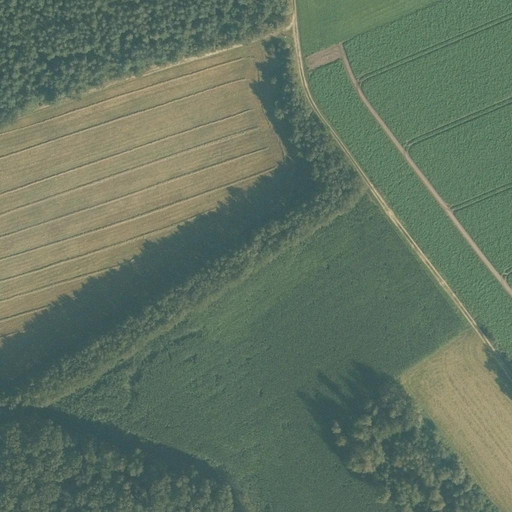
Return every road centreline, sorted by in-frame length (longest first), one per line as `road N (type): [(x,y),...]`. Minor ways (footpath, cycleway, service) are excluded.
road 1 (track): [(511,373),(307,94),(294,26)]
road 2 (track): [(294,26),(0,118)]
